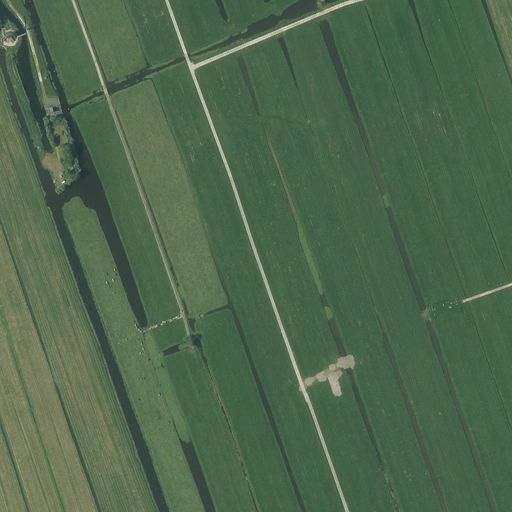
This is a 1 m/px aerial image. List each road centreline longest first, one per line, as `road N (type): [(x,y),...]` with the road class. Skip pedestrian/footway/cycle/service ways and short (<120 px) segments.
road 1 (track): [(346,511),(167,0)]
road 2 (track): [(191,346),(72,0)]
